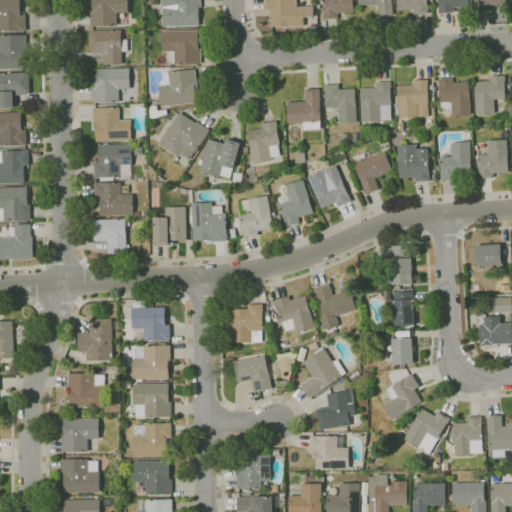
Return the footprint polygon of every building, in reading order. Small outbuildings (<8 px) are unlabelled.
[(21,30),(0,31),(0,0),(22,0),(22,15),(27,15),(27,30),(21,30)] [(92,26),(92,10),(94,10),(94,0),(129,0),(130,12),(119,12),(119,25),(92,26)] [(165,26),(164,0),(202,0),(202,8),(200,8),(201,25),(165,26)] [(272,26),(272,10),(268,10),(267,0),(298,0),(298,6),(315,6),(315,17),(305,17),(305,25),(272,26)] [(324,19),(324,12),(325,12),(324,0),(355,0),(356,12),(339,13),(340,18),(324,19)] [(383,16),(383,15),(380,15),(379,4),(360,5),(359,0),(393,0),(393,3),(394,3),(394,15),(392,15),(392,16),(383,16)] [(415,14),(415,9),(399,10),(398,0),(428,0),(430,13),(415,14)] [(440,13),(440,0),(472,0),(473,6),(455,7),(455,12),(440,13)] [(476,11),(476,5),(475,0),(506,0),(507,4),(490,5),(491,11),(476,11)] [(109,65),(109,64),(105,64),(104,52),(92,52),(92,51),(91,51),(90,30),(123,29),(123,39),(129,39),(129,51),(123,51),(124,64),(122,64),(122,65),(109,65)] [(176,64),(175,51),(164,51),(163,31),(200,29),(200,48),(202,48),(203,63),(176,64)] [(26,68),(0,68),(0,40),(1,40),(1,35),(27,34),(28,51),(26,51),(26,68)] [(94,102),(93,86),(96,86),(95,69),(131,67),(132,88),(120,89),(121,101),(94,102)] [(162,106),(160,83),(164,79),(163,72),(196,68),(199,89),(197,89),(199,102),(162,106)] [(0,108),(0,72),(31,72),(31,93),(29,93),(29,94),(18,95),(18,108),(0,108)] [(477,114),(475,81),(491,80),(491,75),(506,74),(506,80),(507,98),(495,99),(496,113),(477,114)] [(454,115),(453,108),(441,109),(440,101),(441,101),(440,84),(439,84),(439,78),(454,77),(455,82),(470,81),(471,99),(472,99),(473,114),(454,115)] [(400,118),(399,85),(414,85),(414,80),(429,79),(430,102),(429,103),(430,116),(419,116),(419,117),(400,118)] [(364,122),(362,88),(378,87),(377,82),(392,81),(393,87),(392,87),(393,104),(392,104),(393,119),(382,120),(382,121),(364,122)] [(340,123),(338,107),(328,108),(327,90),(326,90),(325,85),(340,83),(341,89),(356,88),(359,122),(340,123)] [(305,130),(305,122),(301,122),(296,122),(296,123),(292,123),(289,123),(288,102),(307,100),(306,89),(321,88),(323,121),(322,121),(322,129),(305,130)] [(152,119),(151,109),(153,108),(152,106),(158,105),(159,110),(168,109),(169,114),(152,119)] [(97,141),(97,123),(95,123),(94,107),(120,106),(121,120),(132,119),(133,140),(97,141)] [(1,145),(1,133),(0,133),(0,112),(23,112),(23,129),(27,129),(28,145),(1,145)] [(190,159),(181,152),(179,155),(160,143),(181,112),(197,123),(198,121),(211,130),(197,152),(195,151),(190,159)] [(254,163),(251,148),(252,148),(248,131),(264,127),(263,123),(277,120),(282,144),(279,144),(282,155),(272,157),(273,159),(254,163)] [(343,143),(342,133),(359,132),(360,140),(355,141),(355,140),(350,140),(350,142),(343,143)] [(231,178),(221,176),(217,175),(217,176),(213,175),(213,174),(208,172),(208,173),(203,172),(204,171),(201,170),(201,169),(202,165),(200,164),(201,159),(204,159),(209,138),(227,143),(228,138),(243,143),(236,168),(234,168),(231,178)] [(479,178),(479,172),(480,172),(479,155),(490,154),(489,140),(508,139),(510,172),(494,173),(494,178),(479,178)] [(442,180),(442,174),(443,174),(442,156),(453,156),(452,142),(471,141),(473,174),(457,175),(457,180),(442,180)] [(101,180),(101,177),(96,178),(95,162),(100,162),(100,144),(105,144),(105,142),(109,142),(109,144),(133,143),(134,164),(132,164),(133,178),(121,179),(121,177),(116,177),(116,180),(101,180)] [(417,182),(417,177),(401,178),(398,145),(418,144),(418,148),(430,148),(432,181),(417,182)] [(21,183),(0,183),(0,151),(3,151),(3,150),(30,149),(30,165),(26,165),(26,183),(21,183)] [(300,162),(299,150),(306,149),(307,161),(300,162)] [(367,194),(355,163),(356,162),(353,155),(368,150),(371,157),(387,150),(394,170),(376,177),(381,189),(367,194)] [(158,180),(150,178),(150,163),(158,172),(158,180)] [(323,208),(315,188),(313,189),(312,185),(313,184),(309,177),(337,165),(353,201),(340,206),(338,202),(323,208)] [(244,185),(234,184),(235,172),(245,173),(244,185)] [(286,227),(284,220),(286,220),(281,204),(281,203),(280,198),(287,196),(285,190),(288,189),(287,185),(305,180),(315,212),(310,213),(311,215),(308,216),(307,214),(300,217),(302,222),(286,227)] [(101,215),(101,194),(96,194),(95,182),(122,181),(123,194),(134,194),(135,214),(101,215)] [(5,220),(5,219),(0,219),(0,186),(29,186),(29,204),(32,204),(32,220),(5,220)] [(245,238),(244,232),(245,232),(239,201),(269,195),(272,212),(275,212),(277,219),(274,220),(275,227),(259,231),(260,235),(245,238)] [(205,242),(205,240),(195,240),(194,227),(192,227),(190,206),(193,206),(193,203),(200,202),(200,201),(209,200),(209,202),(213,201),(214,206),(223,205),(224,213),(227,213),(229,240),(205,242)] [(156,245),(156,239),(156,238),(155,217),(161,217),(160,208),(165,208),(165,207),(167,207),(167,206),(188,206),(189,239),(171,239),(171,245),(156,245)] [(109,254),(109,241),(101,241),(101,242),(96,243),(95,219),(127,218),(128,253),(109,254)] [(0,258),(0,236),(10,236),(10,226),(16,226),(16,224),(32,223),(33,236),(34,236),(34,258),(0,258)] [(477,265),(477,245),(503,244),(503,265),(477,265)] [(414,284),(393,285),(393,282),(390,282),(390,278),(394,278),(393,252),(387,252),(387,246),(393,246),(393,245),(411,245),(411,257),(414,257),(414,284)] [(324,330),(321,319),(326,317),(323,307),(322,308),(321,304),(322,303),(321,301),(320,302),(319,297),(316,287),(330,283),(334,295),(352,289),(358,310),(348,313),(348,315),(343,316),(343,314),(337,316),(337,318),(338,318),(340,323),(339,323),(340,326),(324,330)] [(395,326),(394,292),(414,291),(414,298),(415,298),(416,325),(395,326)] [(298,332),(297,328),(286,331),(284,321),(283,322),(283,320),(282,320),(278,304),(277,304),(276,299),(291,295),(292,299),(307,295),(308,298),(312,297),(314,303),(310,304),(317,327),(298,332)] [(496,314),(496,312),(492,313),(491,297),(511,296),(511,311),(500,312),(500,314),(496,314)] [(171,340),(145,340),(145,329),(142,329),(142,328),(134,328),(133,307),(135,307),(135,301),(147,300),(147,307),(167,307),(167,325),(171,324),(171,340)] [(251,342),(251,341),(232,342),(232,331),(231,309),(249,309),(249,304),(264,303),(265,330),(263,330),(263,342),(251,342)] [(276,323),(272,308),(277,306),(281,322),(276,323)] [(352,321),(349,313),(358,310),(360,319),(352,321)] [(494,345),(494,344),(482,344),(481,322),(478,322),(478,317),(483,312),(486,312),(487,316),(501,315),(502,323),(511,322),(510,313),(511,313),(511,343),(498,344),(498,345),(494,345)] [(88,360),(88,352),(79,352),(79,332),(91,332),(91,320),(93,320),(93,319),(114,318),(114,360),(88,360)] [(0,320),(14,320),(16,357),(0,357),(0,320)] [(394,364),(394,359),(392,359),(391,354),(395,354),(395,351),(389,352),(389,340),(393,340),(393,338),(413,337),(415,363),(394,364)] [(143,381),(136,381),(136,379),(134,379),(134,358),(138,358),(137,346),(145,346),(145,345),(171,344),(172,360),(170,360),(170,378),(143,379),(143,381)] [(305,361),(298,359),(302,346),(308,348),(305,361)] [(311,398),(302,385),(314,377),(304,361),(325,348),(326,349),(330,347),(333,352),(330,354),(334,361),(339,359),(347,372),(343,375),(344,376),(311,398)] [(264,396),(262,390),(255,392),(252,380),(239,382),(235,361),(242,359),(267,354),(268,363),(276,361),(277,369),(276,370),(278,377),(272,378),(274,388),(268,389),(269,395),(264,396)] [(95,407),(91,407),(91,406),(89,406),(89,407),(85,407),(72,407),(72,388),(69,388),(69,373),(96,373),(96,374),(106,374),(106,386),(107,386),(107,407),(95,407)] [(393,419),(384,405),(394,399),(388,388),(413,373),(421,386),(416,389),(424,402),(393,419)] [(172,417),(146,417),(146,416),(137,416),(136,404),(134,405),(134,384),(170,383),(170,401),(172,401),(172,417)] [(320,430),(317,410),(318,409),(318,408),(330,406),(328,394),(336,392),(336,390),(345,389),(345,390),(353,389),(357,415),(356,415),(358,424),(350,425),(320,430)] [(430,454),(418,447),(419,446),(405,438),(423,408),(436,416),(439,411),(451,418),(430,454)] [(494,458),(493,450),(491,450),(488,416),(503,415),(504,426),(510,426),(510,423),(511,422),(511,450),(506,450),(507,457),(494,458)] [(456,455),(455,423),(469,422),(469,417),(483,416),(484,452),(472,453),(472,454),(456,455)] [(90,451),(63,452),(63,436),(65,436),(65,418),(101,417),(101,438),(89,438),(90,451)] [(169,455),(166,455),(135,456),(135,435),(136,435),(136,424),(146,424),(146,423),(172,423),(173,438),(169,438),(169,455)] [(318,469),(318,451),(312,451),(312,435),(338,435),(338,436),(345,436),(345,447),(350,447),(351,468),(318,469)] [(374,452),(368,447),(372,441),(378,446),(374,452)] [(263,488),(239,489),(238,472),(241,472),(241,455),(251,455),(272,454),(272,481),(263,481),(263,488)] [(101,492),(66,492),(65,474),(63,475),(63,458),(90,458),(90,460),(100,460),(100,471),(101,471),(101,492)] [(136,497),(136,495),(132,495),(132,482),(135,482),(135,461),(159,461),(159,459),(165,459),(165,460),(171,460),(171,478),(173,478),(174,493),(169,493),(169,495),(161,495),(161,497),(156,497),(156,494),(151,494),(151,496),(149,496),(149,497),(136,497)] [(511,476),(504,478),(503,471),(511,469),(511,476)] [(390,511),(370,511),(370,476),(376,476),(376,474),(389,474),(389,483),(393,483),(393,481),(408,480),(408,505),(390,506),(390,511)] [(472,511),(472,505),(466,505),(466,503),(454,503),(454,483),(486,482),(486,500),(487,500),(487,511),(472,511)] [(290,511),(290,495),(302,495),(302,483),(323,483),(323,511),(290,511)] [(328,511),(328,494),(341,494),(341,483),(361,483),(361,511),(328,511)] [(429,511),(414,511),(414,498),(416,498),(415,484),(447,483),(447,505),(429,505),(429,511)] [(489,511),(489,490),(492,490),(492,483),(511,483),(511,505),(508,506),(508,511),(489,511)] [(251,511),(239,511),(239,497),(274,496),(274,498),(280,498),(281,507),(274,507),(274,511),(251,511)] [(65,511),(65,499),(101,499),(101,511),(65,511)] [(136,511),(147,511),(147,499),(173,499),(173,511),(136,511)]
